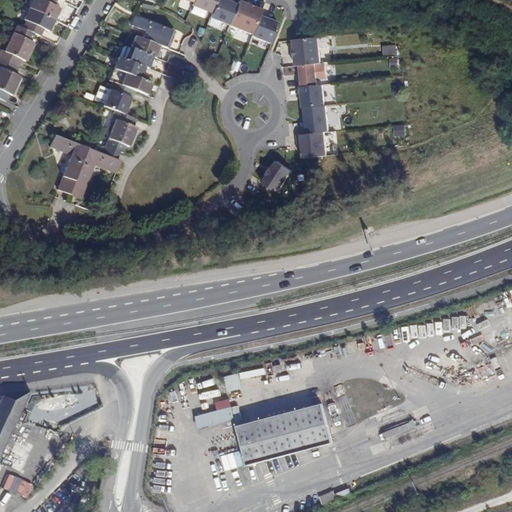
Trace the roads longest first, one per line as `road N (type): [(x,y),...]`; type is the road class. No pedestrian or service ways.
road 1 (primary): [(511,213),(289,281),(0,334)]
road 2 (residential): [(0,210),(71,249),(152,237),(226,204),(247,144)]
road 3 (primary): [(227,329),(355,300),(511,247)]
road 4 (unknown): [(476,420),(376,367),(288,381)]
road 5 (residential): [(103,0),(0,166)]
road 6 (residential): [(247,144),(267,141),(277,126),(276,93),(256,79),(230,89),(223,112),(231,131)]
road 7 (primary): [(76,357),(227,329)]
road 8 (unclassified): [(122,391),(99,511)]
road 9 (unclassified): [(123,511),(143,392)]
